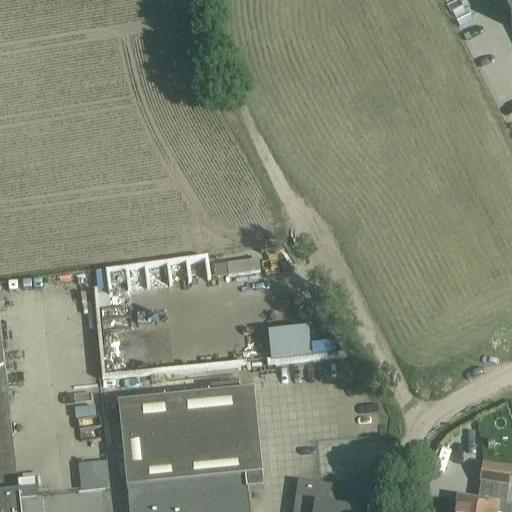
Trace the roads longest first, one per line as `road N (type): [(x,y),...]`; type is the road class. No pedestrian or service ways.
road 1 (track): [(423,422),(266,157),(230,79),(208,0)]
road 2 (unclassified): [(404,511),(423,422),(511,371)]
